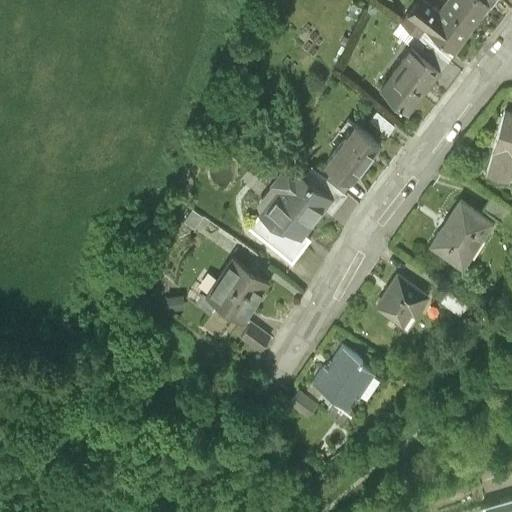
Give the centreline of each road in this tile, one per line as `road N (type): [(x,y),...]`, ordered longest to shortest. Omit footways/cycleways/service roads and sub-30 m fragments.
road 1 (residential): [(511,32),(374,210),(268,369)]
road 2 (track): [(316,511),(391,446),(511,363)]
